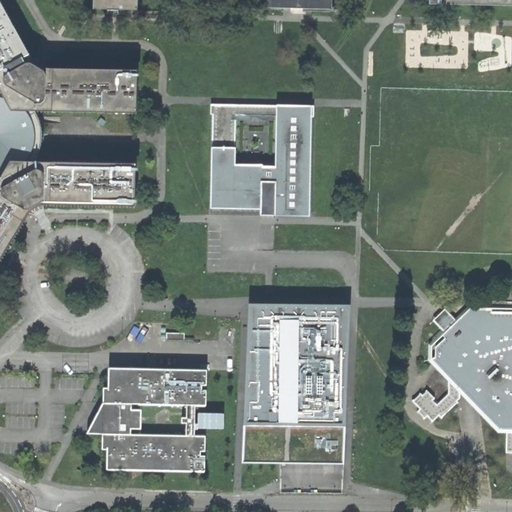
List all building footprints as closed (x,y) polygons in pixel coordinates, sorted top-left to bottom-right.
[(45,204),(135,207),(135,186),(136,164),(35,162),(35,160),(38,154),(41,147),(42,139),(42,137),(42,131),(40,123),(36,113),(137,114),(138,93),(138,71),(49,67),(46,66),(43,66),(39,64),(35,61),(33,59),(0,0),(0,89),(1,91),(0,90),(0,262),(10,246),(30,213),(31,211),(34,209),(37,206),(41,205),(45,204)] [(94,0),(94,9),(137,10),(137,0),(94,0)] [(209,209),(308,211),(309,117),(311,117),(312,107),(282,107),(282,116),(275,116),(274,168),(260,168),(260,166),(233,166),(234,116),(226,116),(226,106),(209,106),(209,115),(211,116),(209,209)] [(238,106),(226,106),(226,116),(234,116),(238,116),(238,106)] [(238,116),(270,116),(271,107),(238,106),(238,116)] [(270,116),(275,116),(282,116),(282,107),(271,107),(270,116)] [(249,304),(242,462),(303,463),(343,464),(350,305),(249,304)] [(449,335),(462,323),(447,308),(440,314),(434,320),(449,335)] [(511,316),(484,315),(483,309),(469,309),(462,314),(462,323),(449,335),(436,348),(435,364),(444,372),(446,371),(447,372),(447,394),(435,405),(431,400),(433,398),(425,391),(420,395),(418,394),(411,401),(419,409),(415,412),(422,419),(425,416),(431,421),(438,414),(440,416),(456,402),(454,400),(456,398),(457,396),(458,392),(473,392),(473,400),(471,401),(494,425),(501,419),(502,424),(505,423),(504,452),(511,452),(511,316)] [(163,340),(182,340),(182,332),(163,331),(163,340)] [(187,404),(196,405),(206,404),(206,389),(202,389),(202,384),(206,384),(207,369),(109,369),(108,388),(103,388),(103,403),(131,403),(187,404)] [(102,433),(130,434),(131,428),(141,428),(141,409),(131,409),(131,403),(103,403),(96,416),(87,433),(102,433)] [(195,435),(195,428),(195,422),(196,405),(187,404),(186,418),(182,418),(182,423),(186,423),(186,435),(195,435)] [(198,422),(195,422),(195,428),(197,428),(197,427),(223,427),(223,412),(198,412),(198,422)] [(206,435),(195,435),(186,435),(130,434),(102,433),(102,449),(107,448),(106,468),(205,470),(205,455),(200,455),(200,450),(205,450),(206,435)]
